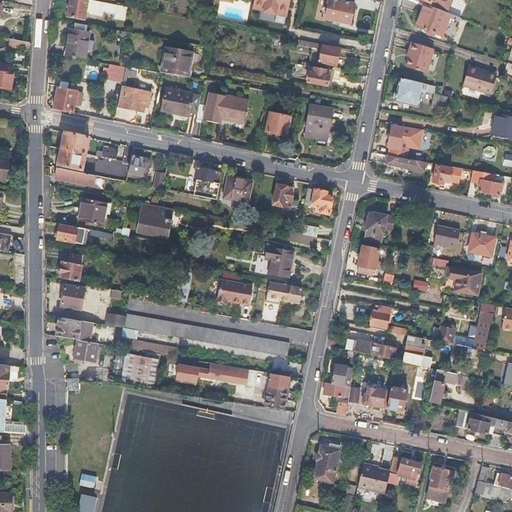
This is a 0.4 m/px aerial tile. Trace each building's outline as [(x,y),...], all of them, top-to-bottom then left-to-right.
[(113,4),(99,2),(89,0),(70,0),(67,16),(83,19),(84,11),(88,12),(88,14),(101,16),(102,11),(112,13),(111,18),(123,20),(125,7),(113,4)] [(289,0),(254,0),(253,4),(265,6),(264,12),(276,14),(277,9),(288,11),(289,0)] [(355,0),(329,0),(326,18),(351,23),(355,0)] [(424,0),(431,3),(430,6),(436,8),(445,12),(449,0),(424,0)] [(430,6),(425,4),(416,25),(443,36),(451,14),(448,13),(445,12),(436,8),(430,6)] [(166,16),(156,14),(155,21),(164,23),(166,16)] [(74,23),(73,30),(86,32),(87,25),(74,23)] [(70,29),(65,55),(84,59),(86,50),(87,39),(88,32),(86,32),(73,30),(70,29)] [(323,43),(301,39),(300,44),(322,48),(323,45),(323,43)] [(8,47),(15,48),(16,41),(9,40),(8,47)] [(16,41),(15,48),(14,53),(21,54),(22,49),(29,50),(30,43),(28,43),(16,41)] [(433,50),(412,43),(409,52),(411,53),(406,67),(426,73),(433,50)] [(340,48),(323,45),(322,48),(320,62),(337,65),(340,48)] [(167,47),(162,72),(187,76),(191,52),(167,47)] [(0,87),(11,90),(13,74),(11,73),(12,65),(1,63),(0,67),(0,87)] [(122,81),(125,66),(109,63),(106,77),(122,81)] [(334,70),(311,66),(308,82),(331,86),(334,70)] [(484,74),(485,70),(470,66),(464,87),(492,95),(497,78),(484,74)] [(484,74),(497,78),(498,74),(485,70),(484,74)] [(422,91),(423,84),(400,78),(396,92),(394,93),(392,99),(394,100),(394,102),(418,107),(422,91)] [(58,87),(53,109),(72,113),(74,106),(79,107),(81,98),(92,100),(91,103),(96,104),(97,101),(100,101),(101,95),(88,92),(89,86),(78,84),(78,83),(66,81),(64,88),(58,87)] [(436,87),(423,84),(422,91),(434,94),(436,87)] [(151,92),(122,85),(118,107),(143,112),(145,104),(149,105),(151,92)] [(437,87),(435,94),(442,96),(444,89),(437,87)] [(166,88),(162,110),(190,116),(191,112),(197,113),(201,95),(195,94),(195,93),(166,88)] [(249,101),(210,93),(205,119),(221,123),(223,115),(227,116),(227,119),(228,119),(245,123),(246,115),(248,115),(248,112),(247,112),(249,101)] [(435,94),(434,94),(432,107),(446,110),(449,97),(444,96),(442,96),(435,94)] [(311,104),(306,135),(328,138),(333,107),(311,104)] [(265,131),(286,136),(291,115),(270,111),(265,131)] [(511,117),(496,114),(491,136),(511,140),(511,117)] [(388,146),(390,147),(388,155),(403,158),(405,149),(407,150),(408,146),(419,148),(422,130),(420,130),(402,127),(401,128),(391,126),(388,146)] [(61,149),(86,154),(89,137),(65,132),(61,149)] [(97,150),(96,155),(116,159),(118,149),(103,147),(103,151),(97,150)] [(82,170),(86,154),(61,149),(58,165),(82,170)] [(511,167),(511,154),(505,153),(502,165),(511,167)] [(388,155),(386,163),(424,170),(426,162),(403,158),(388,155)] [(151,159),(133,156),(129,173),(142,175),(143,171),(148,172),(151,159)] [(8,159),(0,158),(0,180),(5,181),(8,159)] [(90,168),(89,174),(95,175),(116,179),(118,171),(112,170),(114,163),(101,161),(99,170),(90,168)] [(448,180),(459,182),(462,168),(451,167),(451,168),(436,165),(433,181),(435,182),(434,184),(441,185),(441,183),(443,183),(443,181),(448,182),(448,180)] [(197,168),(195,178),(199,179),(216,182),(218,172),(212,171),(212,168),(206,166),(205,169),(197,168)] [(93,186),(95,175),(89,174),(57,167),(55,178),(93,186)] [(154,186),(162,187),(165,173),(157,171),(154,186)] [(503,188),(504,184),(497,183),(494,183),(495,174),(472,171),(470,181),(480,183),(478,192),(501,196),(503,188)] [(228,176),(223,198),(248,203),(253,181),(228,176)] [(216,182),(199,179),(195,195),(216,199),(219,183),(216,182)] [(278,184),(273,204),(291,207),(294,192),(290,191),(291,186),(278,184)] [(315,189),(307,188),(304,204),(315,206),(315,212),(329,214),(333,196),(327,195),(327,191),(315,189)] [(84,198),(79,221),(102,226),(105,213),(107,203),(84,198)] [(170,208),(141,203),(136,232),(166,238),(169,223),(171,222),(171,220),(168,219),(170,208)] [(364,239),(381,243),(384,230),(391,231),(393,217),(373,213),(368,216),(364,239)] [(76,233),(77,227),(59,224),(57,239),(74,242),(76,233)] [(302,234),(317,237),(319,227),(304,224),(302,234)] [(129,228),(122,226),(121,234),(127,235),(129,228)] [(116,234),(77,227),(76,233),(115,240),(116,234)] [(460,232),(438,227),(434,244),(457,248),(460,232)] [(315,246),(317,237),(302,234),(287,231),(285,240),(315,246)] [(0,238),(3,239),(1,250),(10,251),(13,235),(0,232),(0,238)] [(495,239),(472,234),(468,252),(491,257),(495,239)] [(424,256),(431,258),(433,247),(426,245),(424,256)] [(293,251),(266,246),(264,258),(272,260),(269,275),(287,278),(293,251)] [(358,267),(360,267),(358,273),(369,275),(368,276),(373,277),(374,271),(378,271),(379,264),(377,263),(380,251),(362,247),(358,267)] [(69,252),(67,260),(81,263),(83,254),(69,252)] [(445,267),(446,260),(435,257),(433,264),(445,267)] [(82,265),(62,262),(59,278),(79,282),(82,265)] [(177,284),(182,285),(185,268),(185,266),(177,265),(174,283),(177,284)] [(185,268),(182,285),(177,284),(174,301),(186,303),(192,270),(185,268)] [(450,268),(448,279),(457,281),(454,291),(476,295),(480,274),(450,268)] [(220,302),(225,303),(227,301),(231,302),(248,305),(252,285),(220,280),(217,298),(220,302)] [(427,290),(427,281),(414,280),(413,289),(427,290)] [(301,289),(269,283),(265,303),(278,306),(279,300),(298,304),(301,289)] [(65,285),(61,307),(82,310),(85,289),(65,285)] [(481,302),(479,311),(491,313),(493,304),(481,302)] [(511,307),(503,306),(500,326),(511,328),(511,307)] [(378,312),(373,311),(370,326),(386,329),(388,317),(391,318),(392,313),(389,313),(390,309),(382,308),(382,310),(379,309),(378,312)] [(491,313),(479,311),(478,319),(472,348),(483,350),(491,313)] [(106,325),(124,328),(124,324),(126,316),(109,313),(106,325)] [(195,341),(197,327),(131,315),(128,329),(195,341)] [(56,336),(78,339),(81,320),(59,316),(56,336)] [(390,327),(392,327),(391,332),(401,334),(402,330),(395,328),(396,322),(391,321),(390,327)] [(197,327),(195,341),(288,358),(290,344),(197,327)] [(452,344),(454,331),(440,328),(437,341),(442,342),(452,344)] [(403,354),(401,363),(415,366),(419,367),(422,356),(424,349),(419,347),(421,338),(408,335),(403,354)] [(102,344),(78,339),(74,358),(96,361),(98,348),(101,348),(102,344)] [(395,362),(401,363),(403,354),(395,352),(395,349),(353,340),(351,352),(355,353),(395,362)] [(452,344),(442,342),(440,353),(449,355),(452,344)] [(449,355),(449,357),(464,360),(467,347),(452,344),(449,355)] [(159,356),(127,350),(122,383),(153,388),(159,356)] [(431,358),(422,356),(419,367),(429,369),(431,358)] [(511,362),(507,361),(502,385),(511,387),(511,362)] [(264,372),(203,362),(201,376),(236,383),(254,386),(261,387),(264,372)] [(413,372),(415,366),(401,363),(395,362),(394,368),(413,372)] [(7,381),(8,370),(15,371),(16,371),(17,366),(0,363),(0,398),(5,399),(6,390),(4,390),(4,387),(7,387),(7,381)] [(336,366),(332,385),(349,388),(352,369),(336,366)] [(443,384),(454,387),(456,375),(436,370),(428,403),(438,405),(440,399),(444,400),(446,393),(441,392),(443,384)] [(283,410),(289,377),(270,374),(265,408),(283,410)] [(470,380),(461,378),(459,388),(459,391),(467,393),(470,380)] [(78,379),(68,379),(68,390),(78,390),(78,379)] [(233,402),(251,405),(254,386),(236,383),(233,402)] [(348,400),(349,388),(332,385),(326,384),(323,395),(348,400)] [(349,388),(348,400),(347,401),(356,403),(359,389),(349,388)] [(389,392),(385,409),(396,411),(396,410),(402,411),(406,391),(390,388),(389,392)] [(362,404),(381,408),(384,391),(376,389),(375,391),(367,389),(366,395),(364,395),(362,404)] [(384,391),(381,408),(385,409),(389,392),(384,391)] [(5,399),(0,398),(0,431),(26,434),(26,426),(5,425),(6,399),(5,399)] [(338,406),(336,414),(345,416),(347,404),(341,402),(340,407),(338,406)] [(494,427),(496,419),(459,410),(455,427),(486,434),(489,425),(494,427)] [(511,422),(496,419),(494,427),(491,438),(502,441),(505,430),(511,431),(511,422)] [(10,444),(0,443),(0,470),(10,471),(10,444)] [(321,445),(314,478),(333,482),(340,449),(321,445)] [(394,457),(390,472),(390,474),(409,478),(408,484),(417,486),(422,463),(394,457)] [(378,469),(363,466),(358,488),(385,494),(390,474),(390,472),(378,469)] [(453,472),(433,467),(431,479),(433,480),(428,498),(446,502),(453,472)] [(482,467),(479,481),(486,483),(490,470),(482,467)] [(95,488),(97,475),(81,473),(79,485),(95,488)] [(501,479),(500,486),(511,490),(511,489),(511,477),(497,474),(497,478),(501,479)] [(486,483),(479,481),(475,496),(504,503),(509,498),(511,490),(500,486),(486,483)] [(12,492),(0,491),(0,511),(11,511),(12,509),(10,509),(12,492)] [(78,511),(92,511),(96,497),(82,494),(78,511)] [(351,511),(354,496),(346,494),(344,510),(351,511)]
